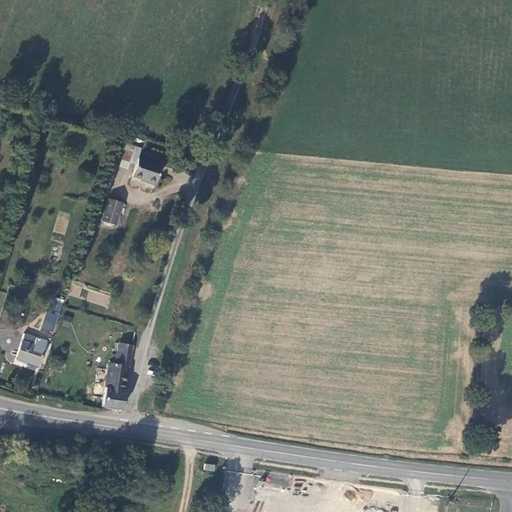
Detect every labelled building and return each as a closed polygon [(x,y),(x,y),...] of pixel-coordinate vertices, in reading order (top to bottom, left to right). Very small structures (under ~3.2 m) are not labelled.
[(134,146),(125,142),(122,149),(124,149),(122,158),(129,160),(133,148),(134,146)] [(140,150),(133,148),(129,160),(135,162),(137,158),(140,150)] [(153,186),(160,165),(137,158),(135,162),(131,176),(143,180),(143,182),(153,186)] [(120,202),(107,198),(100,221),(113,225),(120,202)] [(92,295),(92,304),(108,303),(108,294),(92,295)] [(55,297),(50,309),(59,313),(64,301),(55,297)] [(45,312),(40,329),(50,333),(56,315),(45,312)] [(24,337),(22,343),(36,348),(38,342),(24,337)] [(38,369),(44,351),(36,348),(22,343),(16,361),(38,369)] [(119,345),(117,357),(112,356),(111,365),(109,364),(103,407),(122,411),(133,348),(119,345)]
